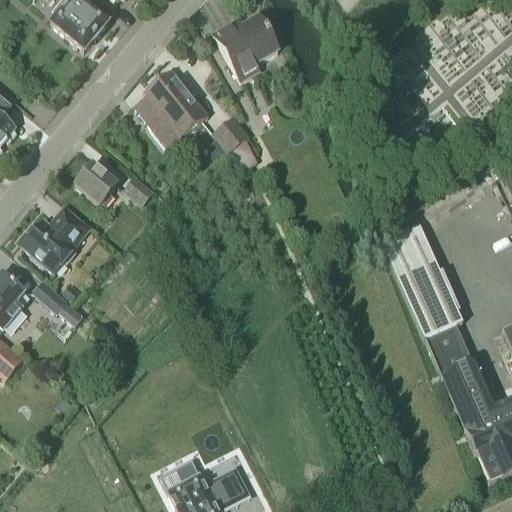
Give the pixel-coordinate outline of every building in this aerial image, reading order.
[(91,49),(100,39),(99,38),(107,28),(73,0),(49,29),(83,57),(90,48),(91,49)] [(253,70),(276,57),(256,22),(233,35),(229,29),(211,39),(239,87),(257,77),(253,70)] [(150,91),(185,137),(206,121),(170,75),(150,91)] [(185,137),(150,91),(141,98),(144,101),(132,110),(165,153),(185,137)] [(225,158),(246,142),(231,121),(209,138),(225,158)] [(0,150),(14,134),(0,122),(0,150)] [(376,170),(377,171),(391,159),(376,142),(375,141),(361,153),(376,170)] [(98,213),(116,191),(91,169),(72,191),(98,213)] [(140,213),(152,198),(134,183),(122,197),(140,213)] [(72,254),(71,253),(86,235),(62,214),(51,226),(55,230),(50,235),(42,228),(21,253),(30,260),(28,262),(41,273),(43,271),(52,279),(62,266),(64,268),(73,258),(70,256),(72,254)] [(422,240),(384,256),(488,491),(511,480),(511,331),(501,336),(511,361),(511,422),(498,429),(455,331),(461,328),(422,240)] [(13,309),(22,298),(0,280),(0,336),(1,337),(19,314),(13,309)] [(65,308),(40,287),(30,300),(54,321),(56,318),(65,308)] [(65,308),(56,318),(73,332),(81,322),(65,308)] [(0,379),(6,384),(23,365),(0,345),(0,379)] [(198,482),(166,498),(172,511),(228,511),(248,502),(234,475),(208,488),(209,489),(203,492),(198,482)]
